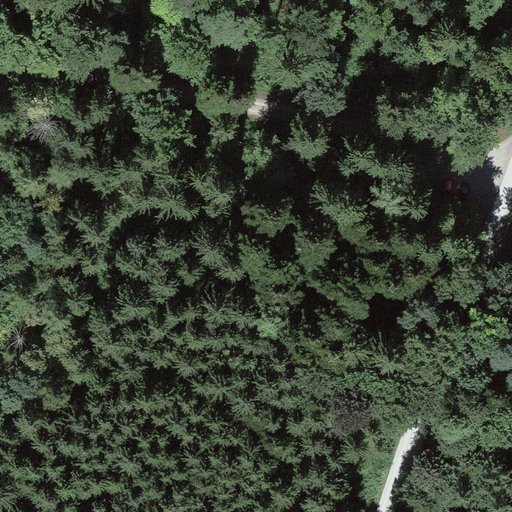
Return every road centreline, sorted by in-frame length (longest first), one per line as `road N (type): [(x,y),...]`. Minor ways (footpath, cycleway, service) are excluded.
road 1 (track): [(511,172),(430,136),(0,55)]
road 2 (unclassified): [(511,187),(395,511)]
